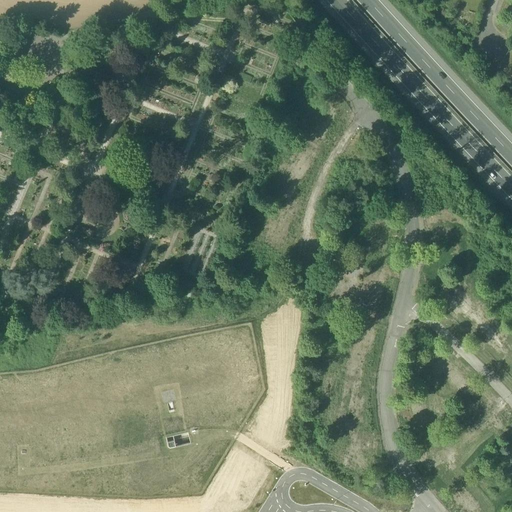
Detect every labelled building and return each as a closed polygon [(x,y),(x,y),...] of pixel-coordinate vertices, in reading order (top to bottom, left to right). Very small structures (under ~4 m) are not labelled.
[(121,46),(110,42),(108,47),(106,53),(117,57),(121,46)] [(100,67),(79,58),(75,68),(96,76),(100,67)] [(310,128),(323,140),(346,115),(333,103),(310,128)] [(299,183),(303,185),(317,159),(299,149),(280,186),(294,193),(299,183)] [(376,258),(387,222),(371,217),(360,253),(376,258)] [(278,218),(269,244),(286,249),(295,223),(278,218)] [(459,245),(449,270),(461,275),(471,249),(459,245)] [(363,269),(353,307),(374,312),(384,274),(363,269)] [(460,322),(474,311),(454,284),(440,295),(460,322)] [(483,318),(471,331),(499,356),(511,343),(483,318)] [(362,369),(370,330),(350,326),(343,366),(362,369)] [(448,385),(459,372),(431,349),(420,363),(448,385)] [(344,388),(338,427),(358,430),(364,391),(344,388)] [(471,397),(460,411),(487,433),(499,418),(471,397)] [(511,435),(501,448),(511,457),(511,435)] [(435,444),(416,452),(429,485),(448,477),(435,444)] [(366,469),(366,450),(342,450),(342,468),(366,469)] [(455,511),(477,511),(464,487),(447,496),(455,511)]
